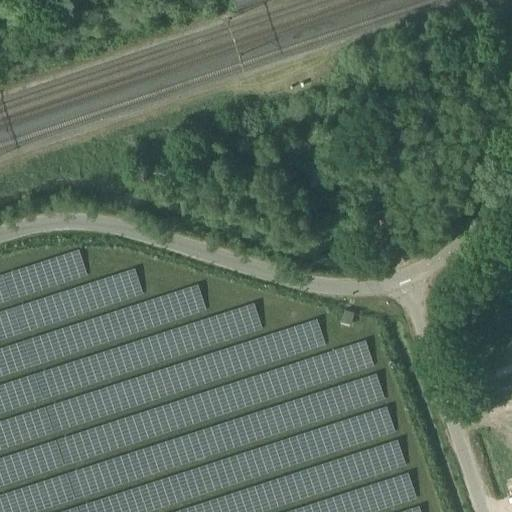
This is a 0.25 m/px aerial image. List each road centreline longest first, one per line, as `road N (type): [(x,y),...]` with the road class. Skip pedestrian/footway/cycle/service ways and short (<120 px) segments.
road 1 (unclassified): [(0,236),(81,219),(314,286),(360,289),(404,279)]
road 2 (unclassified): [(484,511),(404,279)]
